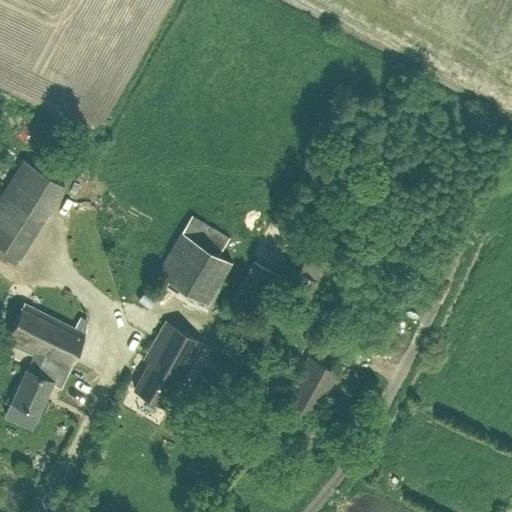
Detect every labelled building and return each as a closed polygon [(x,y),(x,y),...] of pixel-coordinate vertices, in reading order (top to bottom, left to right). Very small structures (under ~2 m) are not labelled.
[(0,241),(21,255),(67,185),(26,158),(0,197),(0,241)] [(206,302),(231,261),(219,253),(228,236),(191,214),(156,272),(206,302)] [(326,262),(308,253),(299,272),(317,281),(326,262)] [(229,302),(257,318),(280,277),(252,261),(229,302)] [(317,281),(299,272),(297,271),(280,307),(300,317),(318,281),(317,281)] [(60,385),(85,332),(24,302),(6,340),(35,354),(28,369),(27,369),(11,400),(38,412),(52,382),(60,385)] [(183,380),(204,344),(165,321),(144,357),(150,361),(134,388),(162,405),(178,377),(183,380)] [(323,396),(336,371),(307,355),(296,375),(298,377),(286,398),(312,413),(322,395),(323,396)] [(205,501),(207,500),(209,497),(203,492),(200,497),(203,500),(205,501)]
